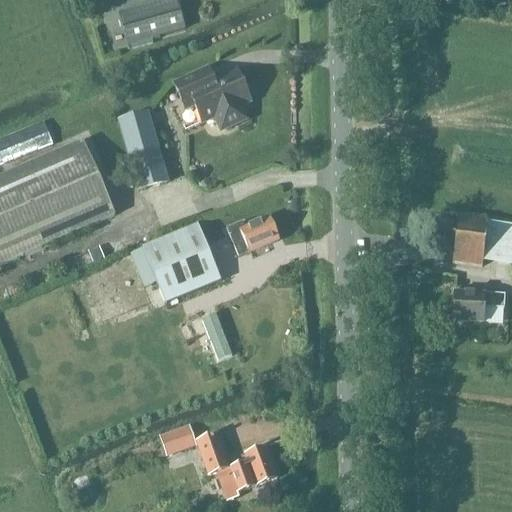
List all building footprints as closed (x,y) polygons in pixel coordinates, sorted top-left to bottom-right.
[(174,0),(119,15),(127,47),(184,32),(175,0),(174,0)] [(246,89),(243,87),(242,87),(236,74),(208,87),(202,75),(174,87),(185,111),(194,107),(202,125),(215,119),(221,132),(245,121),(239,108),(249,103),(248,100),(249,99),(249,96),(248,92),(246,89)] [(118,123),(138,193),(167,184),(147,115),(118,123)] [(4,141),(0,142),(0,155),(1,158),(9,155),(13,163),(52,147),(43,124),(4,140),(4,141)] [(0,179),(0,267),(114,217),(82,144),(0,179)] [(433,222),(431,244),(455,247),(453,265),(482,269),(482,264),(487,224),(487,218),(458,215),(457,224),(433,222)] [(511,221),(491,221),(490,229),(511,229),(511,221)] [(244,224),(207,240),(211,251),(221,247),(228,263),(278,242),(271,225),(267,226),(265,222),(246,230),(244,224)] [(142,252),(165,307),(221,283),(197,228),(142,252)] [(503,313),(504,299),(453,295),(451,323),(502,327),(503,313)] [(91,388),(108,383),(99,347),(82,352),(91,388)] [(187,430),(160,439),(167,459),(194,449),(187,430)] [(217,435),(196,443),(208,478),(216,475),(226,504),(238,500),(236,495),(277,480),(265,447),(244,455),(247,463),(229,469),(217,435)]
